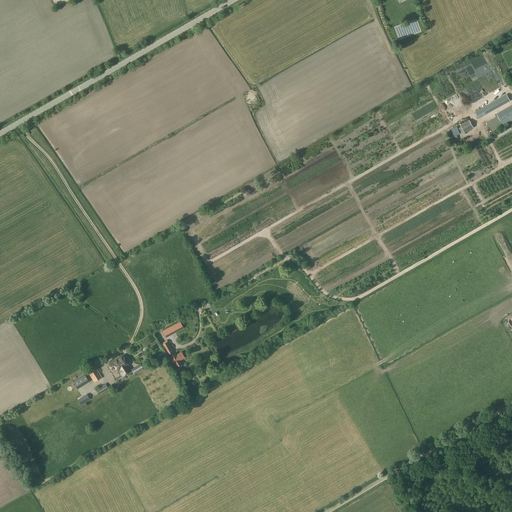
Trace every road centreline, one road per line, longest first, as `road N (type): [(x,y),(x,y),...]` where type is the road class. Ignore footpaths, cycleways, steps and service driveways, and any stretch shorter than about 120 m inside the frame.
road 1 (track): [(129,347),(288,260),(321,290),(350,300),(511,210)]
road 2 (track): [(109,378),(104,363),(129,347),(139,324),(138,294),(19,121)]
road 3 (tertiary): [(0,133),(233,0)]
road 4 (track): [(386,475),(511,402)]
